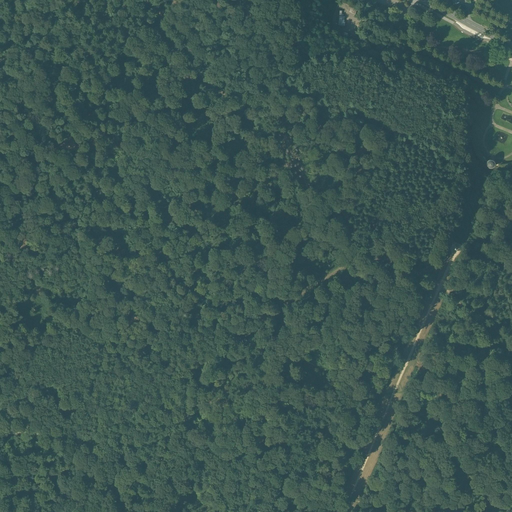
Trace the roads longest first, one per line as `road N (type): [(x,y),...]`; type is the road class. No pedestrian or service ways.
road 1 (track): [(440,284),(389,258),(364,257),(251,330),(76,250),(0,231)]
road 2 (track): [(494,511),(412,401),(251,330),(130,409)]
road 3 (track): [(401,511),(130,409),(81,439),(56,511)]
road 4 (track): [(0,434),(81,439),(198,479),(260,511)]
road 5 (track): [(344,511),(440,284)]
road 6 (track): [(351,261),(335,219),(340,171),(266,88)]
road 7 (track): [(266,88),(257,101),(229,96),(147,0)]
road 8 (track): [(0,368),(130,409)]
